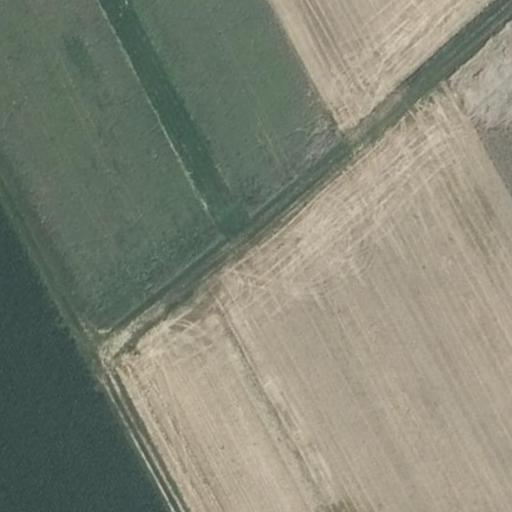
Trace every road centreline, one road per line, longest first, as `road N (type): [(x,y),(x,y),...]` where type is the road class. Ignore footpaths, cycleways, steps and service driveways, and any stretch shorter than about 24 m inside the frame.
road 1 (track): [(511,4),(96,364),(173,511)]
road 2 (track): [(96,364),(0,183)]
